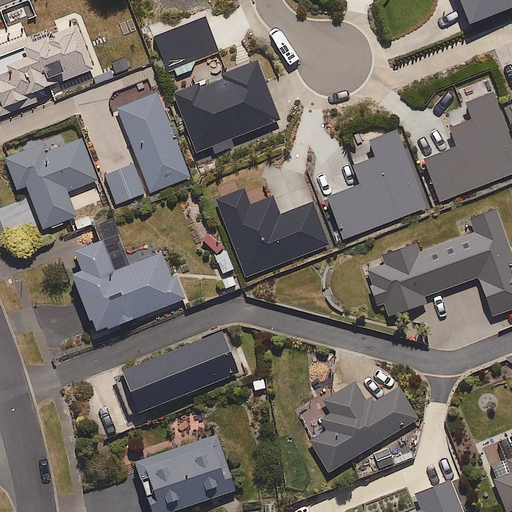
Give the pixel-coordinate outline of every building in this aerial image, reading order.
[(511,0),(457,0),(467,24),(511,6),(511,0)] [(216,53),(201,17),(152,39),(168,74),(216,53)] [(95,69),(78,24),(52,34),(29,43),(27,38),(0,48),(0,114),(33,102),(30,93),(95,69)] [(195,153),(278,120),(255,61),(218,75),(220,81),(199,89),(198,84),(172,94),(195,153)] [(438,202),(511,173),(511,148),(491,93),(441,113),(454,148),(422,160),(438,202)] [(116,110),(137,163),(149,193),(189,177),(155,94),(116,110)] [(341,240),(424,208),(394,131),(345,150),(358,185),(325,198),(341,240)] [(65,192),(95,181),(80,139),(43,153),(40,146),(3,159),(13,189),(24,185),(41,229),(74,217),(65,192)] [(117,206),(145,195),(133,164),(104,176),(117,206)] [(270,198),(248,206),(241,189),(214,200),(244,277),(328,245),(311,203),(277,216),(270,198)] [(511,247),(509,249),(495,210),(468,220),(473,233),(418,253),(415,244),(362,263),(382,319),(424,304),(422,297),(477,277),(491,317),(511,309),(511,247)] [(98,241),(117,234),(112,220),(93,226),(98,241)] [(160,254),(112,272),(100,242),(72,253),(79,271),(70,274),(93,334),(183,299),(174,276),(169,278),(160,254)] [(117,375),(134,417),(145,412),(238,373),(220,331),(117,375)] [(373,401),(370,397),(365,400),(355,383),(323,401),(330,414),(317,421),(323,431),(308,439),(327,472),(418,420),(398,386),(373,401)] [(511,433),(511,434),(511,437),(511,458),(504,462),(508,474),(492,481),(504,511),(505,511),(511,509),(511,433)] [(149,511),(170,511),(234,491),(216,436),(133,463),(149,511)] [(461,511),(449,481),(413,495),(418,510),(412,511),(386,511),(387,511),(385,511),(461,511)]
